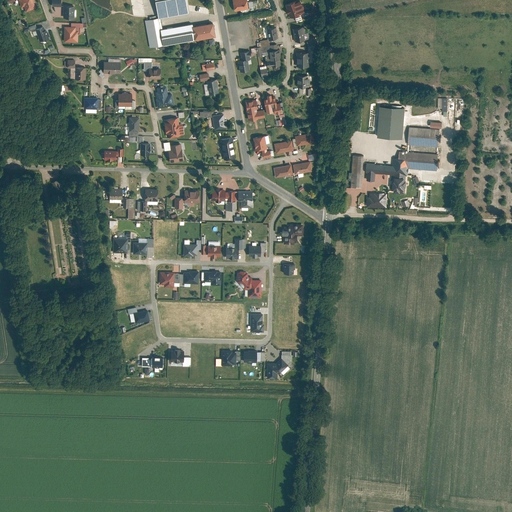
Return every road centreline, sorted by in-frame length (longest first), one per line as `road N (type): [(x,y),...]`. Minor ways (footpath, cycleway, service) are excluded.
road 1 (tertiary): [(327,213),(306,511)]
road 2 (residential): [(270,263),(266,341),(164,340),(152,261)]
road 3 (residential): [(44,0),(63,49),(94,51),(97,83),(142,86),(160,169)]
road 4 (tertiary): [(327,0),(335,47),(327,213)]
road 5 (track): [(511,220),(327,213)]
road 6 (residential): [(3,166),(160,169)]
road 7 (residential): [(276,0),(289,74),(280,84),(234,93)]
